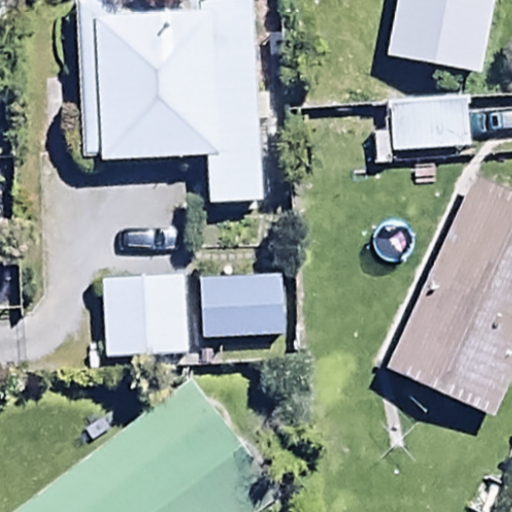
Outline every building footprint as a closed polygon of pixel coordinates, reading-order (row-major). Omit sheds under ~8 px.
[(393,0),(381,68),(475,85),(490,0),(393,0)] [(255,215),(246,6),(71,13),(77,172),(200,167),(202,217),(255,215)] [(411,104),(413,158),(465,157),(463,102),(411,104)] [(511,374),(511,206),(467,186),(379,380),(487,429),(511,374)] [(180,277),(98,280),(102,368),(184,364),(180,277)] [(281,283),(193,284),(194,348),(281,347),(281,283)] [(268,511),(269,511),(180,391),(17,511),(268,511)]
